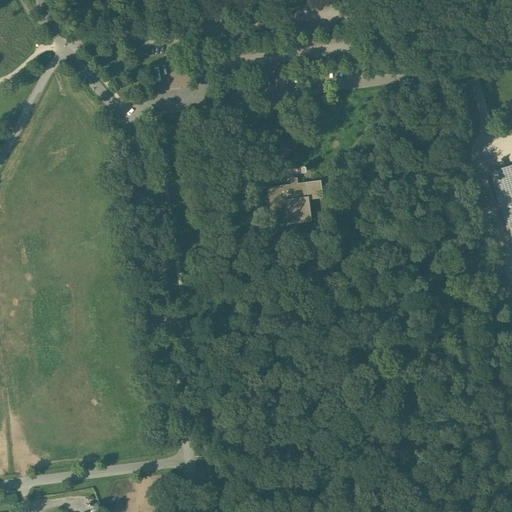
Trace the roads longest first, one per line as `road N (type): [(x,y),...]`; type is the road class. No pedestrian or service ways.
road 1 (unclassified): [(117,115),(460,70),(472,77),(491,134),(479,167),(511,273)]
road 2 (unclassified): [(117,115),(142,158),(189,462)]
road 3 (unclassified): [(189,462),(0,487)]
road 4 (unclassified): [(0,160),(63,47)]
